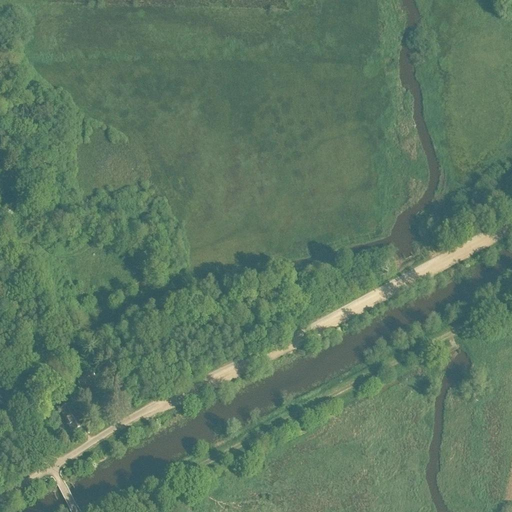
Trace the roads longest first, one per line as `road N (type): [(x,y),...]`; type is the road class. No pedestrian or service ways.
road 1 (track): [(511,230),(0,495)]
road 2 (unknown): [(420,349),(154,490)]
road 3 (unclassified): [(74,511),(0,339)]
